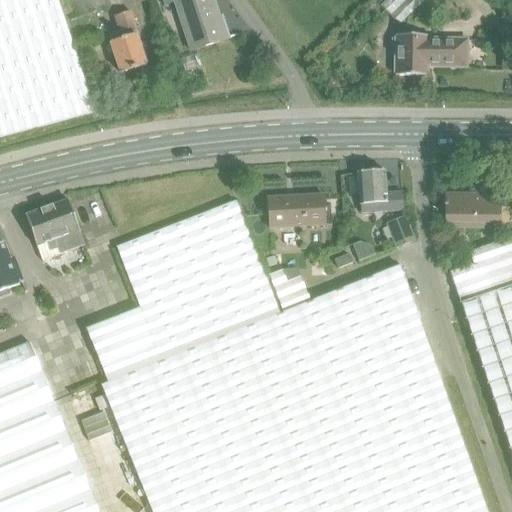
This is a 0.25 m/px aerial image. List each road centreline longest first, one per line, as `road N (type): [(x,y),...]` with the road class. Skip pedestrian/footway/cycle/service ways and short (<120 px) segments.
road 1 (unclassified): [(505,511),(419,253),(418,135)]
road 2 (primary): [(0,181),(180,145),(303,136)]
road 3 (unclassified): [(303,136),(293,76),(235,0)]
